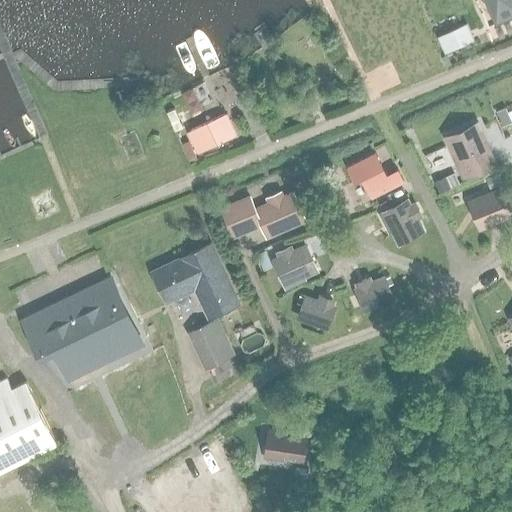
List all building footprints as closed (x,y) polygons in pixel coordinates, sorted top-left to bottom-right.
[(511,0),(476,0),(484,17),(495,12),(499,21),(511,15),(511,0)] [(499,21),(495,12),(484,17),(488,26),(499,21)] [(438,36),(445,52),(473,40),(466,24),(438,36)] [(506,108),(497,112),(503,126),(511,122),(506,108)] [(185,130),(176,110),(167,114),(176,134),(185,130)] [(227,114),(190,130),(200,151),(236,134),(227,114)] [(480,136),(450,148),(463,179),(492,166),(480,136)] [(374,153),(346,167),(354,182),(363,178),(366,184),(364,185),(370,198),(403,183),(396,169),(385,175),(374,153)] [(490,190),(504,184),(499,172),(485,178),(490,190)] [(443,178),(433,182),(437,192),(447,188),(443,178)] [(511,209),(503,187),(477,198),(487,223),(511,212),(511,209)] [(265,237),(303,221),(292,195),(254,211),(249,198),(220,210),(231,237),(260,225),(265,237)] [(405,201),(388,209),(396,226),(391,229),(397,243),(420,232),(414,218),(409,207),(405,201)] [(313,203),(301,207),(309,226),(320,222),(313,203)] [(339,210),(329,215),(334,225),(344,220),(339,210)] [(209,317),(240,302),(212,243),(151,272),(166,302),(195,288),(209,317)] [(280,258),(273,261),(281,279),(298,271),(301,276),(315,270),(305,246),(291,253),(280,258)] [(273,267),(265,250),(255,255),(263,272),(273,267)] [(359,289),(355,290),(363,309),(392,297),(383,278),(370,284),(359,289)] [(80,333),(83,340),(91,337),(100,358),(138,340),(112,282),(27,322),(41,351),(80,333)] [(304,298),(297,317),(326,328),(333,308),(330,307),(318,303),(304,298)] [(185,332),(203,369),(206,367),(214,382),(235,372),(227,356),(234,353),(217,317),(185,332)] [(0,380),(0,473),(56,446),(24,381),(9,388),(4,378),(0,380)] [(266,430),(262,461),(303,467),(307,435),(266,430)] [(296,468),(294,477),(306,480),(307,470),(296,468)]
